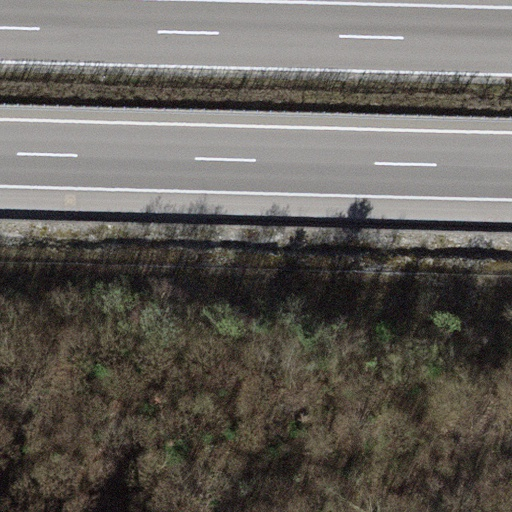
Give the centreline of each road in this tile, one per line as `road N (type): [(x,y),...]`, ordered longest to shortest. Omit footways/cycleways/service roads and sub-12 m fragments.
road 1 (motorway): [(511,41),(0,27)]
road 2 (motorway): [(0,153),(511,166)]
